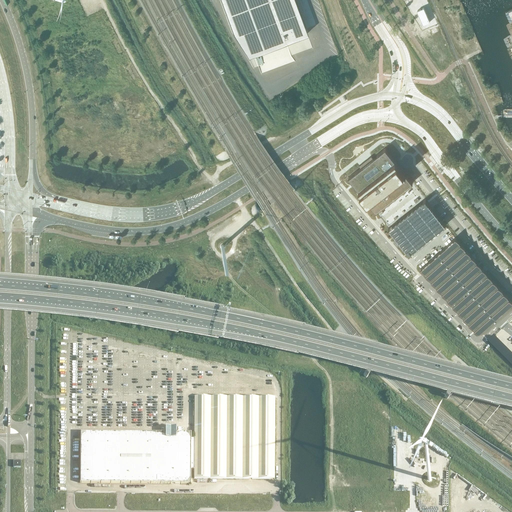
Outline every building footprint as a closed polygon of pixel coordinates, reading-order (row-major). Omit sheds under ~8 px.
[(221,0),(234,32),(248,55),(308,34),(295,0),(221,0)] [(424,8),(417,11),(423,24),(430,21),(424,8)] [(385,148),(348,177),(375,212),(412,183),(385,148)] [(331,189),(337,185),(324,167),(319,170),(331,189)] [(444,226),(446,225),(425,199),(389,228),(388,228),(409,254),(444,226)] [(511,301),(455,237),(420,268),(480,336),(511,307),(511,301)] [(274,479),(275,397),(194,397),(194,438),(191,438),(191,433),(177,433),(177,428),(164,427),(164,428),(161,428),(161,433),(80,432),(80,483),(191,484),(191,469),(194,469),(194,479),(274,479)] [(462,424),(461,425),(472,433),(484,440),(495,448),(506,455),(511,458),(511,457),(507,454),(495,447),(484,440),(473,432),(462,424)]
